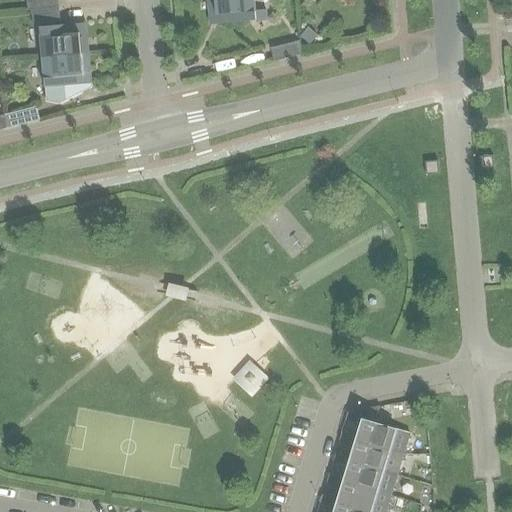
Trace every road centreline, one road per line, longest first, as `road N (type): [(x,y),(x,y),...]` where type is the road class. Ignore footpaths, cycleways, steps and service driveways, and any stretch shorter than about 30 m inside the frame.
road 1 (residential): [(475,369),(451,63)]
road 2 (tertiary): [(153,134),(451,63)]
road 3 (residential): [(475,369),(330,406),(297,511)]
road 4 (tertiary): [(0,174),(153,134)]
road 5 (residential): [(153,134),(142,0)]
